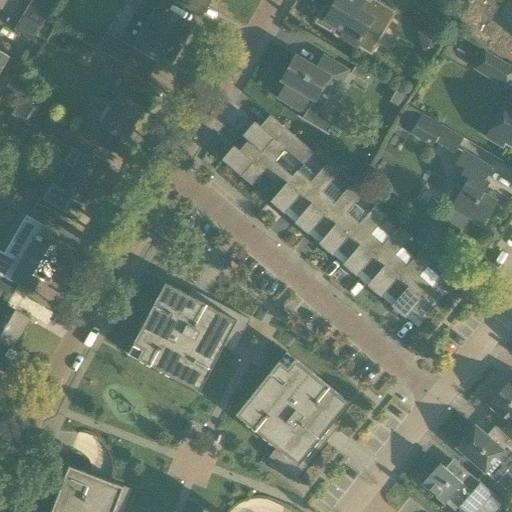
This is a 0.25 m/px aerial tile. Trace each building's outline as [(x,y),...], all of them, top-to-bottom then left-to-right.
[(31,0),(27,9),(45,19),(51,9),(44,5),(36,0),(35,0),(31,0)] [(46,0),(44,5),(51,9),(56,0),(46,0)] [(330,0),(335,3),(331,9),(326,5),(318,18),(319,18),(316,23),(321,25),(320,26),(333,34),(336,30),(341,33),(338,37),(370,56),(395,13),(373,0),(371,0),(370,2),(366,0),(330,0)] [(152,8),(140,2),(121,35),(134,44),(169,65),(190,29),(167,16),(166,17),(152,8)] [(39,30),(45,19),(27,9),(20,20),(39,30)] [(32,41),(39,30),(20,20),(14,31),(32,41)] [(97,49),(115,60),(127,67),(136,52),(105,34),(97,49)] [(511,67),(484,50),(473,69),(506,89),(511,78),(511,67)] [(0,52),(0,71),(8,57),(0,52)] [(301,112),(303,108),(307,111),(302,118),(324,131),(328,124),(323,105),(316,101),(323,89),(334,95),(347,71),(340,67),(323,57),(316,69),(295,56),(281,80),(287,84),(278,98),(301,112)] [(148,79),(127,67),(115,60),(109,70),(117,75),(116,77),(125,82),(113,102),(106,99),(86,104),(89,113),(86,117),(107,130),(124,140),(124,139),(143,107),(133,101),(140,90),(141,91),(148,79)] [(371,72),(357,64),(351,74),(365,82),(371,72)] [(511,147),(511,95),(507,104),(506,103),(486,137),(502,147),(505,143),(511,147)] [(22,98),(13,113),(25,121),(26,120),(28,121),(43,130),(64,143),(72,129),(51,116),(36,107),(34,105),(22,98)] [(260,127),(254,122),(242,136),(248,141),(274,163),(275,161),(286,148),(304,164),(314,153),(270,115),(260,127)] [(455,153),(463,139),(422,115),(411,134),(432,147),(435,142),(455,153)] [(274,163),(248,141),(239,151),(234,146),(222,160),(253,187),(265,174),(282,188),(292,177),(275,161),(274,163)] [(63,189),(52,183),(42,199),(50,204),(67,214),(68,213),(65,211),(73,197),(86,204),(88,202),(89,202),(88,204),(89,205),(90,203),(92,204),(100,190),(98,189),(99,188),(98,187),(97,189),(96,188),(101,180),(102,180),(110,166),(95,157),(93,160),(90,158),(72,147),(64,162),(75,169),(63,189)] [(492,167),(463,150),(453,168),(462,173),(456,183),(462,187),(450,208),(444,219),(463,230),(469,219),(482,227),(497,200),(484,192),(490,182),(485,180),(492,167)] [(289,208),(299,217),(321,192),(322,192),(338,174),(326,164),(310,182),(298,172),(293,177),(292,177),(282,188),(270,202),(284,214),(289,208)] [(321,192),(299,217),(294,223),(308,235),(313,229),(323,238),(345,212),(347,213),(362,195),(350,185),(335,203),(322,192),(321,192)] [(345,212),(323,238),(318,244),(332,256),(337,250),(348,259),(370,233),(371,234),(387,216),(375,206),(359,224),(347,213),(345,212)] [(4,254),(0,260),(0,276),(12,283),(15,278),(15,279),(33,289),(40,276),(48,281),(50,279),(48,277),(63,252),(46,242),(52,232),(25,217),(4,254)] [(370,233),(348,259),(343,265),(357,277),(362,271),(372,280),(394,254),(395,255),(411,237),(399,227),(383,245),(371,234),(370,233)] [(394,254),(372,280),(367,286),(381,298),(386,292),(396,301),(418,275),(419,276),(435,258),(423,247),(407,266),(395,255),(394,254)] [(418,275),(396,301),(391,306),(405,318),(410,313),(421,323),(459,279),(447,268),(432,287),(419,276),(418,275)] [(0,281),(0,339),(12,347),(12,346),(27,320),(28,319),(6,306),(15,291),(0,281)] [(160,292),(133,345),(142,350),(137,359),(189,387),(191,383),(195,377),(204,382),(224,346),(233,351),(250,320),(203,295),(200,301),(190,296),(194,290),(192,289),(189,295),(175,288),(170,298),(160,292)] [(244,405),(242,407),(251,413),(244,422),(276,448),(269,457),(296,479),(330,437),(324,433),(331,425),(332,423),(342,411),(333,405),(340,396),(295,359),(287,368),(279,361),(244,405)] [(511,384),(510,382),(489,404),(504,419),(496,427),(511,441),(511,384)] [(456,448),(471,461),(498,483),(509,469),(511,471),(511,443),(509,440),(495,426),(486,436),(475,426),(456,448)] [(440,464),(422,484),(445,504),(445,503),(455,511),(458,507),(464,511),(475,511),(492,494),(470,474),(462,483),(440,464)] [(122,511),(132,490),(69,466),(50,511),(122,511)]
